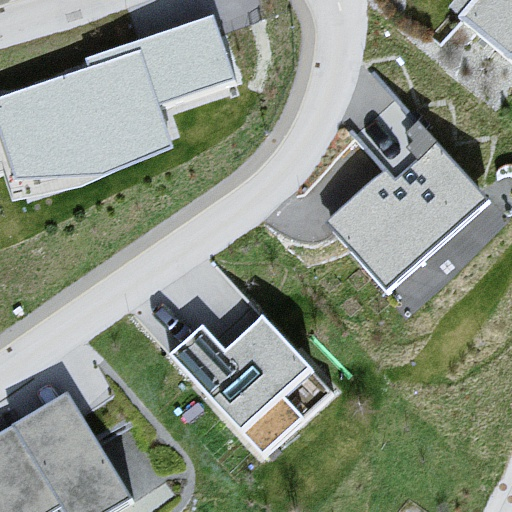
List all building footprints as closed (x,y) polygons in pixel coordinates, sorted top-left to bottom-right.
[(511,0),(475,0),(460,18),(511,60),(511,0)] [(90,69),(0,96),(0,128),(17,180),(104,176),(172,147),(158,107),(235,82),(216,15),(86,59),(90,69)] [(387,168),(325,221),(386,292),(491,203),(437,141),(395,177),(387,168)] [(204,328),(172,356),(263,456),(306,417),(287,397),(314,373),(263,317),(225,351),(204,328)] [(66,395),(0,435),(0,511),(54,511),(64,506),(67,511),(105,511),(129,498),(66,395)] [(135,422),(111,431),(126,471),(149,462),(135,422)]
